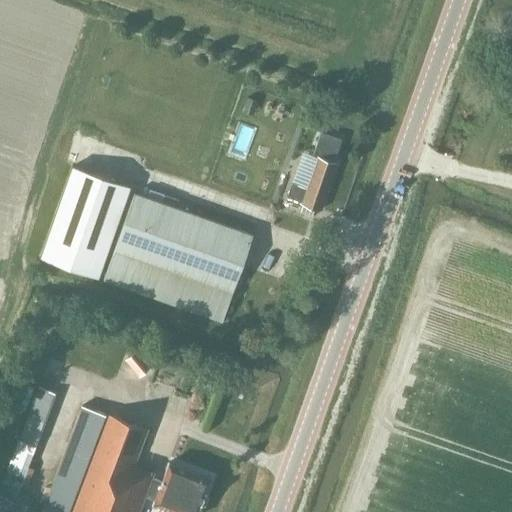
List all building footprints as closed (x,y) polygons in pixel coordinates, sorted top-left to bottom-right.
[(286,195),(300,200),(300,202),(303,203),(301,211),(312,215),(315,207),(321,209),(337,162),(330,159),(337,136),(317,130),(309,152),(316,155),(305,186),(291,181),(286,195)] [(129,195),(72,175),(41,263),(98,283),(129,195)] [(103,279),(222,321),(252,233),(134,191),(103,279)] [(129,360),(141,372),(158,354),(145,343),(129,360)] [(183,378),(191,358),(169,350),(162,370),(183,378)] [(0,489),(0,495),(15,502),(56,393),(39,386),(0,489)] [(41,511),(68,511),(106,414),(81,405),(41,511)] [(138,462),(135,461),(148,428),(108,411),(69,511),(138,511),(154,473),(137,466),(138,462)] [(154,502),(179,511),(197,511),(210,478),(169,462),(154,502)]
